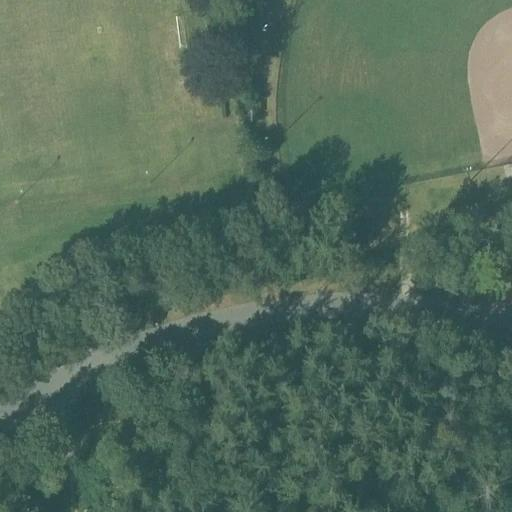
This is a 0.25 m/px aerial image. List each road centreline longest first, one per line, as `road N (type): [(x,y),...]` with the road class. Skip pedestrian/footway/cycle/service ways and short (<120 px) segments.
road 1 (unclassified): [(511,327),(389,305),(230,319),(103,360),(0,414)]
road 2 (track): [(57,381),(76,511)]
